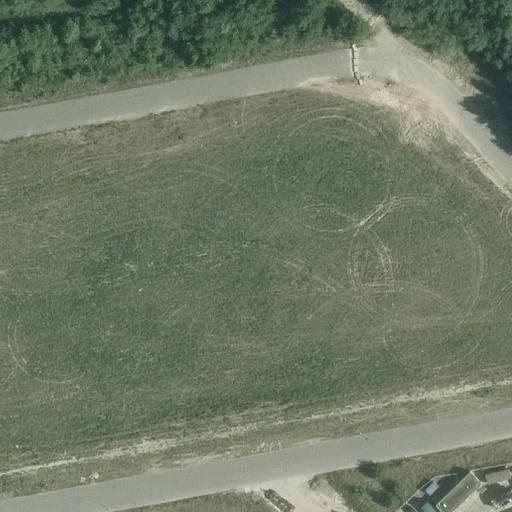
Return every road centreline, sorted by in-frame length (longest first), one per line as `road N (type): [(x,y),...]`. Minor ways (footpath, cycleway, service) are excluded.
road 1 (unclassified): [(511,164),(432,82),(383,60),(0,124)]
road 2 (unclassified): [(19,511),(511,421)]
